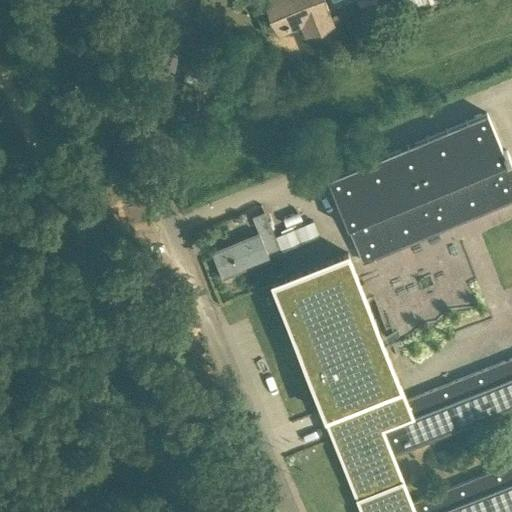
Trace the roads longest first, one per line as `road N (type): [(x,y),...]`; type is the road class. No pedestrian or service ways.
road 1 (unclassified): [(286,511),(154,182),(179,0)]
road 2 (track): [(214,511),(78,228)]
road 3 (track): [(0,72),(78,228)]
